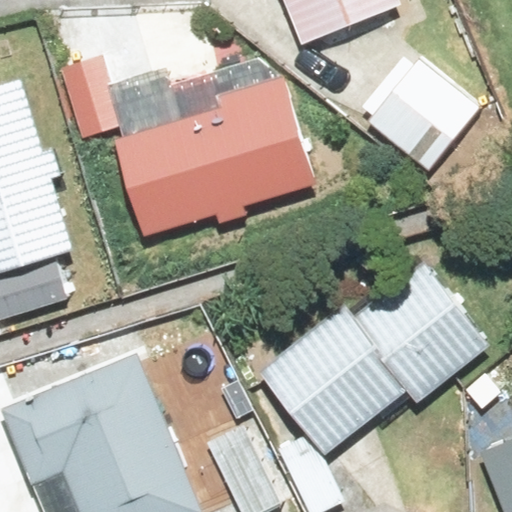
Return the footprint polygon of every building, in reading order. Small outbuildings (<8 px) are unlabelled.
[(284,0),(302,46),(402,9),(399,0),(284,0)] [(422,44),(364,110),(437,175),(495,109),(422,44)] [(114,136),(141,232),(217,210),(220,222),(246,214),(242,203),(318,182),(286,71),(218,90),(222,105),(114,136)] [(0,271),(74,249),(21,79),(0,85),(0,271)] [(421,408),(496,348),(422,257),(357,309),(351,301),(265,370),(329,450),(405,388),(421,408)] [(255,292),(219,313),(246,359),(282,338),(255,292)] [(208,303),(148,326),(159,357),(219,334),(208,303)] [(201,511),(137,350),(0,404),(0,428),(23,486),(62,471),(78,511),(201,511)] [(256,421),(218,440),(253,511),(281,511),(297,504),(256,421)] [(511,430),(476,444),(502,511),(509,511),(511,511),(511,430)]
